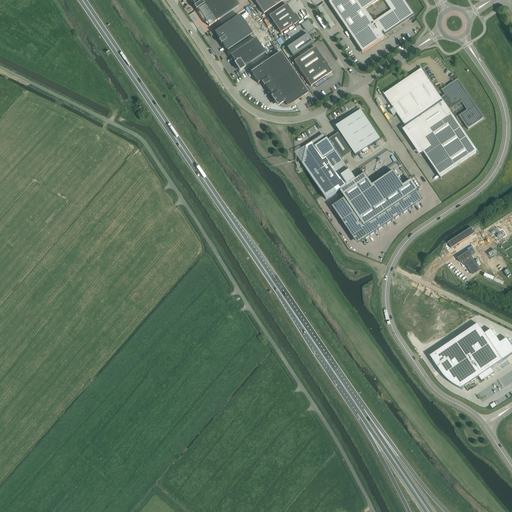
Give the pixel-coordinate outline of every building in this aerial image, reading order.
[(234,0),(189,0),(191,2),(192,1),(209,27),(239,6),(234,0)] [(284,0),(253,0),(263,14),(284,0)] [(403,0),(333,0),(329,3),(363,53),(385,38),(382,34),(383,33),(385,36),(414,16),(403,0)] [(333,23),(320,1),(316,4),(329,25),(333,23)] [(286,4),(269,16),(280,33),(292,25),(292,26),(299,22),(294,15),(294,16),(286,4)] [(239,15),(215,32),(214,32),(227,51),(252,34),(239,15)] [(293,57),(313,43),(307,34),(286,48),(293,57)] [(250,63),(265,53),(255,39),(230,56),(240,70),(250,63)] [(324,59),(323,60),(315,47),(294,61),(311,86),(332,72),(327,66),(328,65),(324,59)] [(289,106),(291,105),(308,93),(280,52),(251,72),(250,72),(258,83),(261,81),(275,102),(277,104),(280,105),(283,106),(286,107),(289,106)] [(485,119),(464,88),(457,78),(457,79),(458,80),(451,85),(450,83),(448,85),(449,86),(442,91),(441,89),(445,95),(441,98),(420,67),(420,68),(421,69),(384,94),(383,93),(406,127),(404,128),(405,129),(414,122),(431,147),(421,153),(422,154),(423,153),(441,179),(441,178),(440,177),(477,152),(478,154),(478,153),(449,111),(461,103),(467,110),(459,116),(468,130),(469,130),(468,128),(483,118),(484,119),(485,119)] [(232,76),(235,83),(244,80),(241,73),(232,76)] [(329,75),(315,85),(317,88),(331,79),(329,75)] [(380,139),(361,110),(335,127),(355,156),(380,139)] [(339,191),(345,198),(332,207),(332,208),(333,208),(354,240),(362,242),(420,202),(421,198),(417,193),(419,192),(418,191),(411,180),(403,186),(393,172),(372,186),(365,174),(355,180),(352,176),(327,138),(325,140),(322,136),(306,147),(302,165),(308,173),(312,179),(326,200),(339,191)] [(451,248),(475,233),(474,233),(471,228),(447,243),(448,243),(451,248)] [(464,261),(472,275),(480,270),(471,256),(475,253),(473,249),(458,259),(461,263),(464,261)] [(422,293),(411,301),(415,317),(431,307),(422,293)] [(431,307),(415,317),(418,326),(422,332),(437,322),(447,316),(438,302),(431,307)] [(447,316),(437,322),(446,336),(462,325),(453,311),(447,316)] [(437,322),(422,332),(431,346),(446,336),(437,322)] [(500,363),(502,361),(484,334),(478,324),(473,328),(449,344),(430,356),(429,356),(430,357),(431,358),(431,359),(441,373),(444,377),(462,390),(462,389),(464,387),(478,377),(482,382),(494,373),(491,369),(500,363)] [(484,334),(502,361),(511,354),(511,346),(507,339),(500,343),(491,330),(484,334)]
